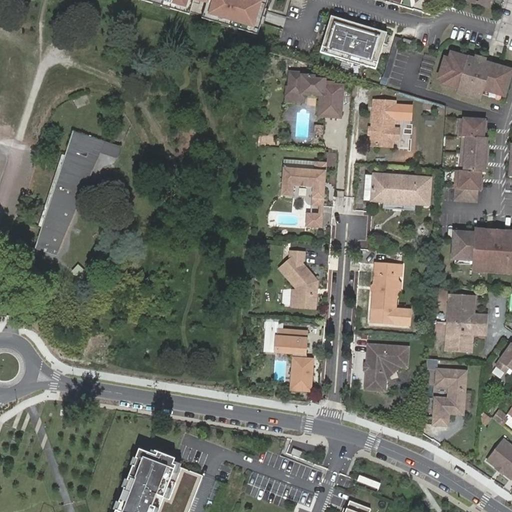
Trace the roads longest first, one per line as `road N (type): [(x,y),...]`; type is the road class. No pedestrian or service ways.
road 1 (tertiary): [(31,374),(331,427)]
road 2 (residential): [(331,427),(346,223)]
road 3 (tertiary): [(353,435),(503,511)]
